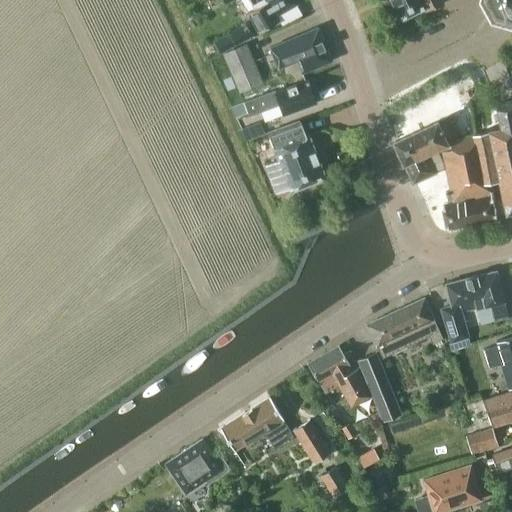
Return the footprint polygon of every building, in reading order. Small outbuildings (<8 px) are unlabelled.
[(224,0),(226,2),(230,0),(247,0),(251,6),(253,9),(247,12),(258,32),(287,16),(284,10),(296,3),(294,0),(224,0)] [(391,0),(400,18),(422,7),(425,11),(442,3),(440,0),(391,0)] [(511,0),(488,0),(493,8),(496,11),(496,10),(508,14),(511,14),(511,13),(511,12),(511,0)] [(245,24),(218,39),(214,42),(220,53),(251,36),(245,24)] [(301,72),(331,60),(317,27),(269,47),(277,68),(296,60),(301,72)] [(239,91),(261,82),(245,44),(223,54),(239,91)] [(305,81),(265,95),(264,93),(243,101),(247,112),(249,116),(270,108),(269,106),(278,103),(283,115),(315,103),(308,81),(306,76),(303,77),(305,81)] [(502,128),(490,130),(501,180),(508,214),(511,212),(511,100),(497,103),(502,128)] [(243,101),(230,106),(234,117),(247,112),(243,101)] [(414,182),(447,167),(442,143),(453,140),(452,137),(459,133),(451,115),(395,141),(414,182)] [(277,128),(276,128),(266,131),(276,159),(264,164),(275,193),(288,188),(288,189),(323,175),(307,134),(305,134),(299,120),(277,128)] [(490,182),(501,180),(490,130),(453,140),(442,143),(447,167),(451,190),(446,191),(447,196),(448,196),(449,202),(443,204),(448,230),(498,220),(490,182)] [(508,317),(495,270),(445,283),(451,305),(440,308),(450,342),(468,336),(461,312),(476,308),(476,309),(490,305),(494,320),(508,317)] [(424,298),(395,311),(410,344),(428,335),(432,343),(443,338),(424,298)] [(382,357),(410,344),(395,311),(366,324),(382,357)] [(508,389),(511,387),(511,335),(496,341),(497,344),(483,349),(489,367),(500,364),(508,389)] [(350,406),(369,396),(356,368),(351,371),(348,366),(350,365),(338,345),(307,363),(318,383),(319,382),(324,392),(338,384),(350,406)] [(384,420),(402,413),(375,351),(357,359),(384,420)] [(511,389),(482,400),(492,427),(511,419),(511,389)] [(294,437),(269,397),(220,427),(234,450),(263,431),(274,449),(294,437)] [(293,429),(295,433),(313,461),(329,451),(309,419),(293,429)] [(346,440),(354,436),(348,424),(340,429),(346,440)] [(471,454),(498,445),(492,427),(465,435),(471,454)] [(208,483),(230,468),(220,454),(215,458),(201,438),(164,463),(185,493),(205,479),(208,483)] [(511,448),(491,455),(497,473),(511,467),(511,448)] [(434,511),(436,511),(480,498),(470,465),(424,480),(434,511)] [(347,487),(335,466),(320,475),(332,496),(347,487)] [(486,511),(499,507),(496,498),(479,504),(481,511),(486,511)]
